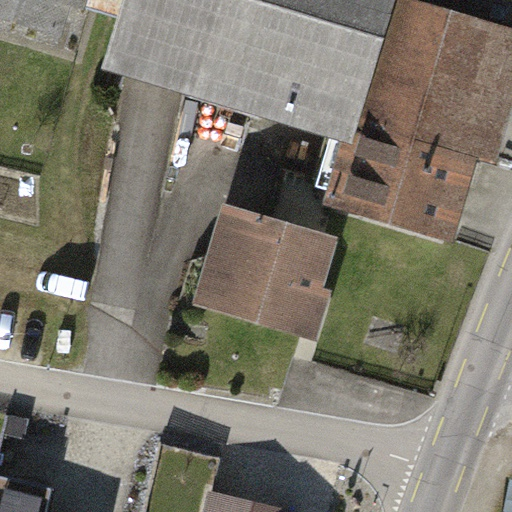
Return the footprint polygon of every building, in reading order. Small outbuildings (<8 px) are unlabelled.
[(0,0),(0,14),(59,32),(68,2),(86,7),(87,0),(0,0)] [(511,0),(134,0),(117,58),(335,124),(358,131),(360,123),(473,156),(511,26),(511,0)] [(341,185),(335,204),(449,238),(473,156),(360,123),(358,131),(335,124),(318,179),(341,185)] [(332,244),(230,215),(219,254),(233,258),(221,298),(309,323),(332,244)] [(49,511),(55,488),(0,475),(0,511),(49,511)] [(283,511),(217,496),(213,511),(283,511)]
